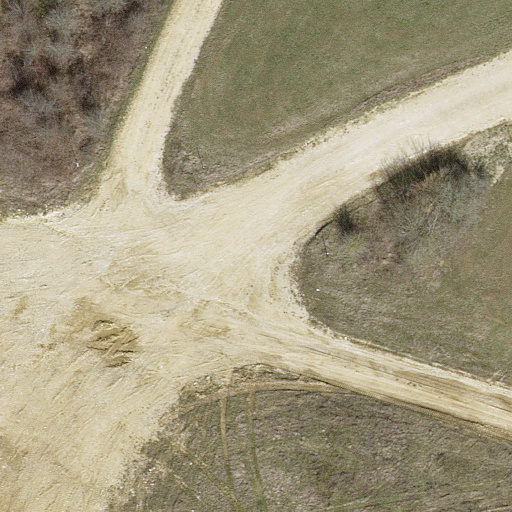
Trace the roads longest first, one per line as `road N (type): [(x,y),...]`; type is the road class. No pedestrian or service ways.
road 1 (track): [(0,280),(98,271),(239,243),(412,127),(511,92)]
road 2 (track): [(511,410),(98,271)]
road 3 (track): [(200,0),(157,85),(98,271)]
